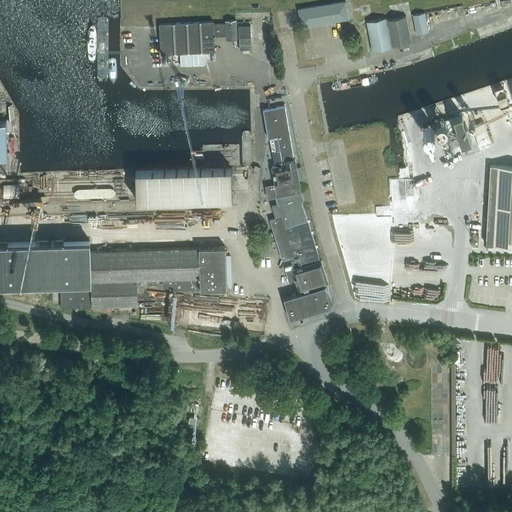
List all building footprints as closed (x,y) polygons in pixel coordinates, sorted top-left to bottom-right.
[(301,26),(349,18),(346,1),(298,9),(301,26)] [(424,13),(412,15),(416,35),(428,33),(424,13)] [(367,22),(373,51),(411,44),(406,16),(387,20),(386,18),(367,22)] [(213,21),(159,24),(161,54),(174,53),(215,51),(214,36),(226,35),(226,39),(237,39),(236,20),(225,20),(225,23),(213,24),(213,21)] [(250,25),(238,26),(239,37),(240,49),(252,49),(251,37),(250,25)] [(277,162),(294,159),(285,105),(263,109),(268,138),(277,136),(278,138),(270,139),(274,163),(277,162)] [(460,142),(470,139),(461,111),(444,117),(454,150),(461,148),(460,142)] [(492,145),(484,122),(472,126),(480,149),(492,145)] [(19,159),(19,144),(10,144),(10,159),(19,159)] [(272,166),(275,184),(265,185),(268,198),(278,196),(299,192),(301,192),(295,158),(294,159),(277,162),(278,165),(272,166)] [(486,245),(511,246),(511,166),(490,165),(486,245)] [(280,203),(272,206),(275,218),(270,219),(282,259),(298,254),(305,252),(309,264),(320,260),(301,200),(303,200),(301,194),(299,194),(299,192),(278,196),(280,203)] [(210,222),(221,222),(221,210),(211,210),(210,222)] [(90,251),(90,240),(0,243),(0,283),(61,282),(62,307),(93,306),(93,307),(138,305),(137,278),(163,278),(163,286),(173,286),(173,289),(200,288),(201,289),(227,288),(225,246),(90,251)] [(270,241),(260,241),(260,254),(270,254),(270,241)] [(300,259),(291,262),(293,269),(292,269),(299,291),(310,288),(314,287),(316,286),(328,282),(322,260),(321,260),(320,260),(309,264),(305,252),(298,254),(300,259)] [(284,297),(290,318),(332,306),(325,285),(317,287),(316,286),(314,287),(314,288),(284,297)]
